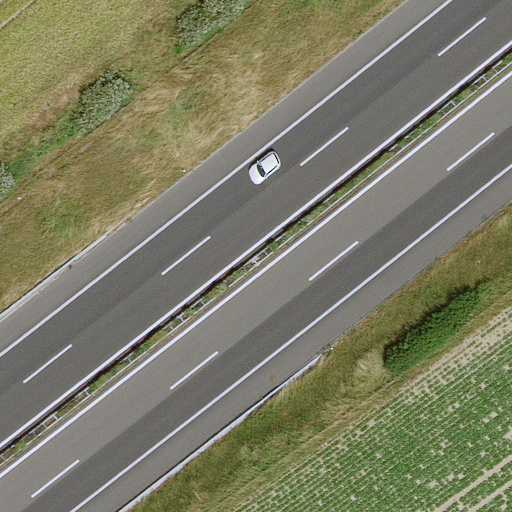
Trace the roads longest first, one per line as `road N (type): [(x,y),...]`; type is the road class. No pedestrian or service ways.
road 1 (motorway): [(507,0),(0,401)]
road 2 (motorway): [(9,511),(511,116)]
